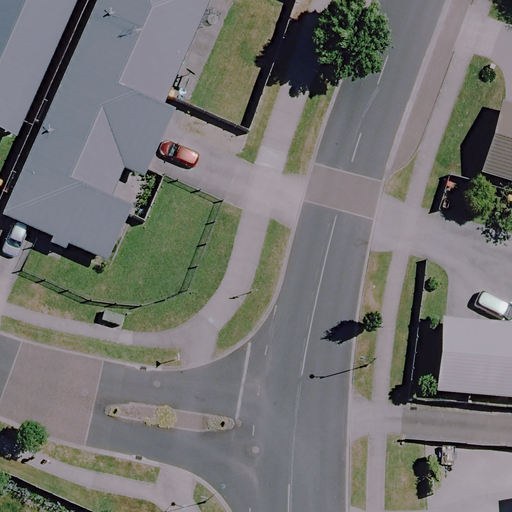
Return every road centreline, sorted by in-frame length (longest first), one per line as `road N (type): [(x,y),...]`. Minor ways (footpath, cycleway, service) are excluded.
road 1 (residential): [(289,433),(344,188),(405,0)]
road 2 (residential): [(289,433),(118,410),(0,372)]
